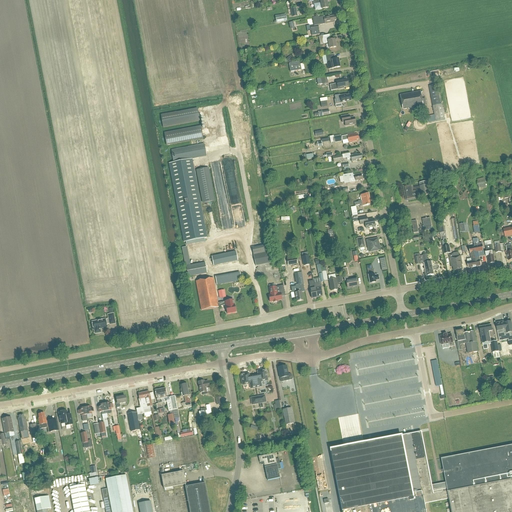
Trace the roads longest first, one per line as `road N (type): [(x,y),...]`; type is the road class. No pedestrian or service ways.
road 1 (unclassified): [(0,370),(398,291)]
road 2 (unclassified): [(398,291),(342,0)]
road 3 (residential): [(0,405),(220,363)]
road 4 (secondary): [(0,387),(216,347)]
road 5 (residential): [(511,306),(310,359)]
road 6 (unclassified): [(228,511),(238,457),(229,391)]
